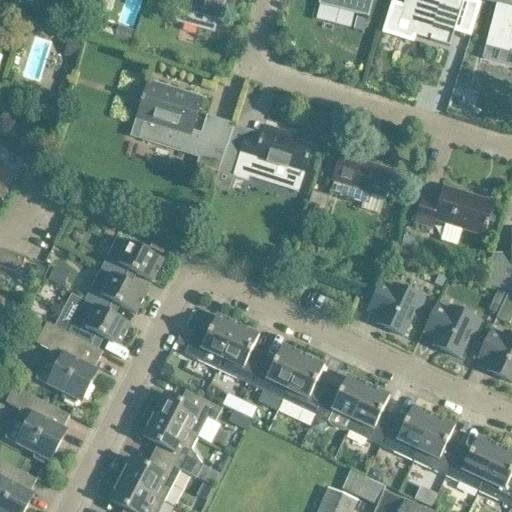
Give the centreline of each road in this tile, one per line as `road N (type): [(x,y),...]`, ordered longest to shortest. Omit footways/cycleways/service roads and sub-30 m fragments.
road 1 (residential): [(72,511),(179,293),(192,282),(211,282),(511,419)]
road 2 (residential): [(511,153),(278,76),(258,60),(267,0)]
